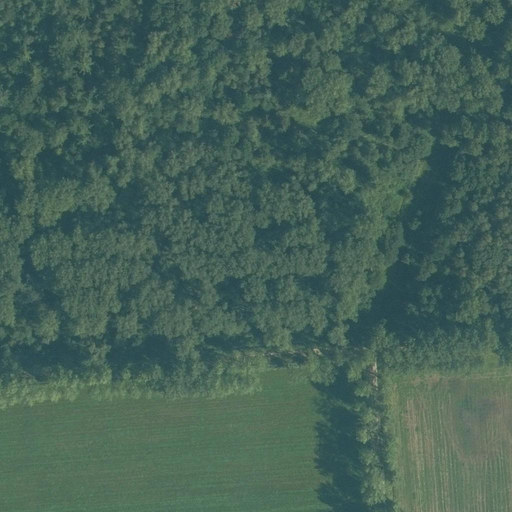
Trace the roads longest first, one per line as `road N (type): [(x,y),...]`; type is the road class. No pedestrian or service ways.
road 1 (track): [(388,511),(375,346),(487,0)]
road 2 (track): [(511,336),(0,375)]
